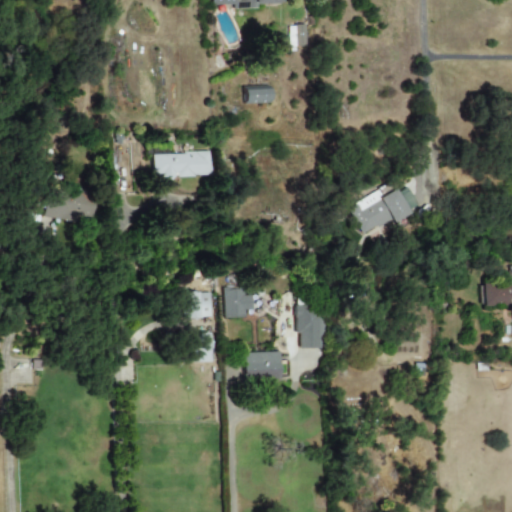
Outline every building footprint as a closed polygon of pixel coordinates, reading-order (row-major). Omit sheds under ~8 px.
[(278,0),(208,0),(209,6),(229,6),(230,9),(255,9),(255,5),(278,4),(278,0)] [(303,46),(302,27),(286,27),(287,47),(303,46)] [(241,104),(266,103),(266,85),(240,86),(241,104)] [(147,154),(147,174),(157,174),(157,178),(204,177),(204,153),(147,154)] [(414,206),(405,188),(393,194),(392,192),(347,215),(358,236),(414,206)] [(89,219),(93,200),(46,192),(42,216),(76,223),(77,217),(89,219)] [(510,340),(511,339),(511,284),(481,286),(481,306),(500,305),(500,308),(510,308),(510,340)] [(249,296),(241,296),(241,288),(221,288),(221,318),(242,318),(243,310),(248,310),(249,296)] [(209,292),(184,292),(185,318),(210,318),(209,292)] [(291,306),(292,335),(296,335),(296,349),(320,349),(319,305),(291,306)] [(187,363),(208,362),(207,333),(186,334),(187,363)] [(239,353),(240,380),(276,379),(275,352),(239,353)]
